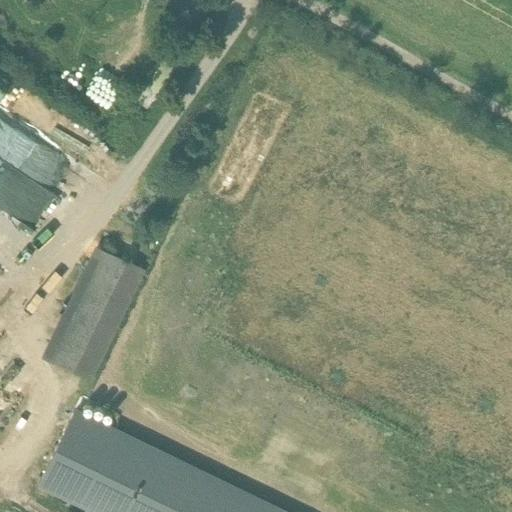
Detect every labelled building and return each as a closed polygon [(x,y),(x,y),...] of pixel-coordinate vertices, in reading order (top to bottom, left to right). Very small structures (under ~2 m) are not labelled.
[(76,161),(0,120),(0,246),(22,259),(63,183),(62,185),(76,161)] [(104,248),(51,357),(72,367),(125,258),(104,248)] [(125,258),(72,367),(90,376),(143,267),(125,258)] [(0,413),(15,398),(0,382),(0,413)] [(291,511),(114,435),(113,410),(88,399),(65,400),(27,488),(81,511),(291,511)]
